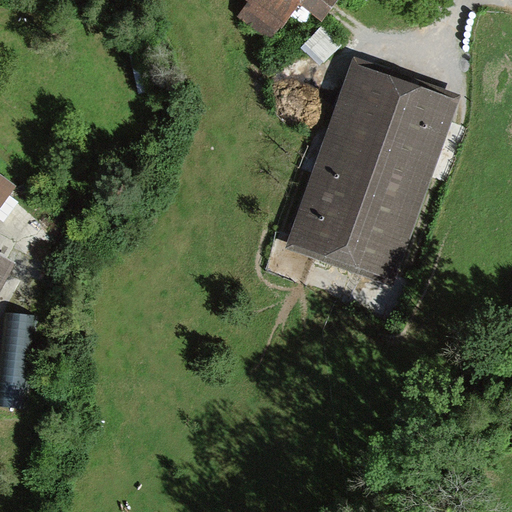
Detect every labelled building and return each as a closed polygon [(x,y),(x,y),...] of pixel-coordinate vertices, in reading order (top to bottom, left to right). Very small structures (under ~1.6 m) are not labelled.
[(246,0),(257,7),(249,18),(275,37),(297,8),(322,27),(342,0),(246,0)] [(326,26),(305,49),(325,68),(346,44),(326,26)] [(464,100),(356,61),(286,253),(394,292),(464,100)] [(0,210),(15,189),(0,177),(0,210)] [(0,297),(15,267),(0,259),(0,297)] [(21,409),(23,315),(3,314),(2,408),(21,409)]
